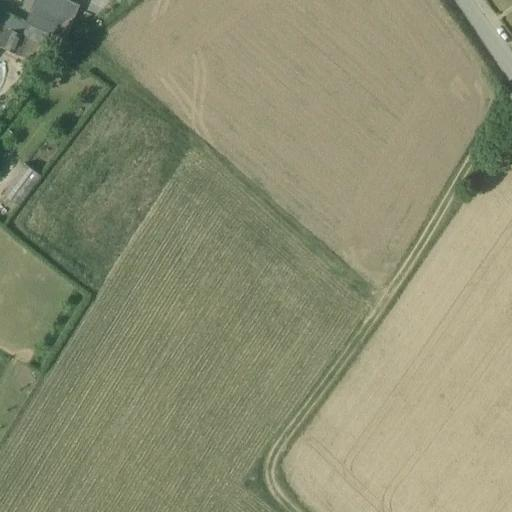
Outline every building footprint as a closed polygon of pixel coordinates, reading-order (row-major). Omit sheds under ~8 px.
[(22,21),(32,26),(37,13),(27,9),(22,21)] [(32,26),(43,30),(48,18),(37,13),(32,26)] [(43,30),(53,35),(58,23),(48,18),(43,30)] [(53,35),(64,39),(69,28),(58,23),(53,35)] [(34,41),(0,25),(0,46),(26,59),(34,41)] [(18,207),(41,176),(25,165),(2,195),(18,207)]
